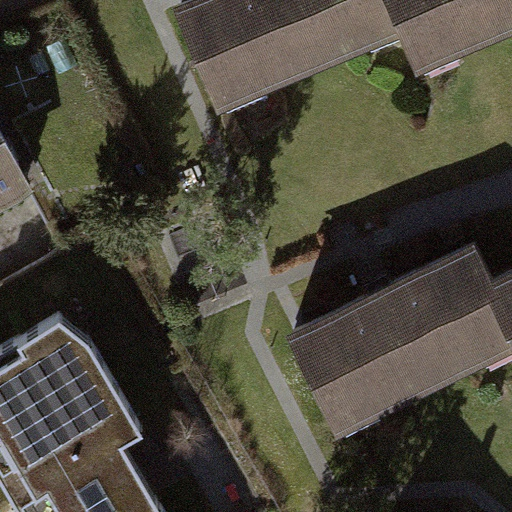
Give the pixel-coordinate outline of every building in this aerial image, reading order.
[(160,0),(203,102),(398,21),(389,0),(160,0)] [(511,0),(389,0),(398,21),(413,58),(511,16),(511,0)] [(0,186),(19,177),(0,141),(0,186)] [(472,243),(283,334),(327,425),(511,336),(511,325),(489,277),(472,243)] [(511,266),(489,277),(511,325),(511,266)] [(86,332),(58,310),(0,343),(0,469),(25,511),(165,511),(120,436),(141,423),(86,332)]
